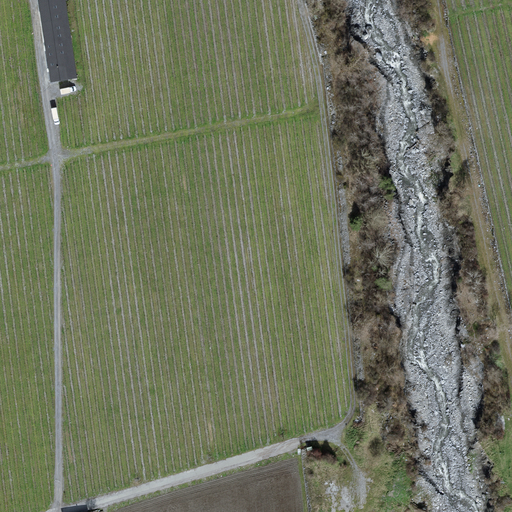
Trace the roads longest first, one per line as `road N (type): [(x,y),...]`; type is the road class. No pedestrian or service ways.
road 1 (track): [(54,156),(319,108),(353,406),(326,437)]
road 2 (track): [(54,511),(56,173),(35,0)]
road 3 (track): [(511,370),(441,25)]
road 4 (track): [(68,511),(326,437),(358,466)]
